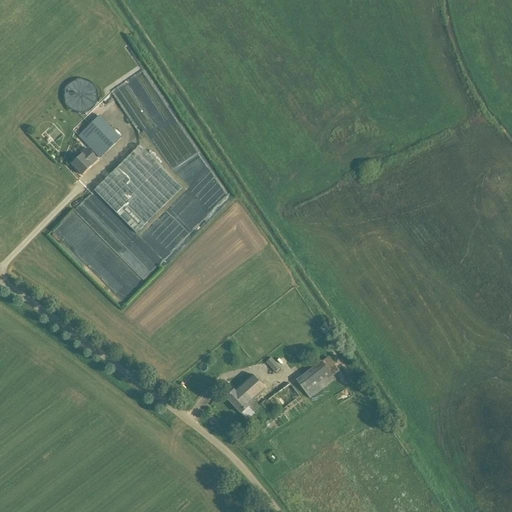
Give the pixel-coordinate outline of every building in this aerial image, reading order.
[(144,71),(119,86),(151,137),(156,133),(154,132),(164,126),(159,119),(165,116),(170,124),(176,120),(168,106),(161,110),(158,105),(163,102),(144,71)] [(102,94),(102,90),(100,86),(99,83),(96,80),(93,78),(89,76),(86,75),(82,75),(78,75),(75,76),(71,78),(68,81),(66,84),(65,87),(64,91),(64,94),(64,97),(65,101),(66,104),(69,107),(71,109),(75,111),(77,112),(81,113),(86,113),(89,112),(93,110),(96,108),(98,105),(100,102),(102,98),(102,94)] [(103,135),(92,123),(80,135),(101,157),(121,137),(111,127),(103,135)] [(117,213),(136,233),(182,188),(140,146),(113,173),(112,172),(94,191),(117,213)] [(89,148),(72,164),(83,175),(99,160),(89,148)] [(302,350),(296,355),(301,363),(308,358),(302,350)] [(281,368),(271,357),(266,362),(275,373),(281,368)] [(329,357),(322,362),(322,361),(297,380),(311,399),(336,379),(333,376),(340,371),(329,357)] [(267,389),(252,374),(226,398),(247,420),(254,414),(264,424),(300,396),(290,383),(261,405),(258,402),(259,401),(257,398),(267,389)]
